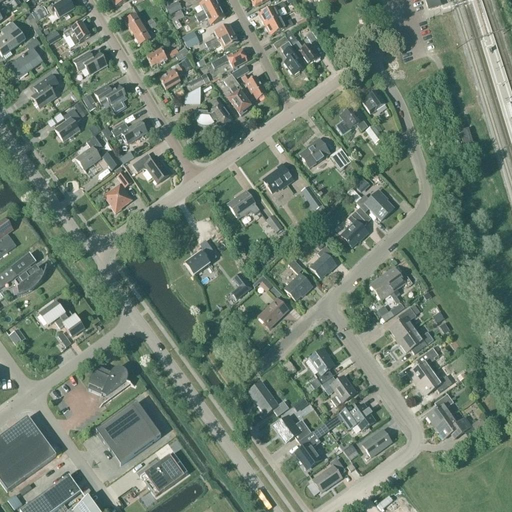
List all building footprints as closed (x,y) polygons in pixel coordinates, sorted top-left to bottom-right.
[(109,0),(115,10),(126,3),(124,0),(109,0)] [(196,21),(218,10),(216,5),(216,3),(215,1),(214,0),(213,0),(210,0),(199,6),(203,13),(194,18),(196,21)] [(250,0),(251,3),(251,5),(253,7),(254,8),(254,9),(269,1),(268,0),(250,0)] [(427,0),(429,4),(431,11),(439,9),(437,1),(436,0),(427,0)] [(59,21),(74,13),(67,1),(52,10),(49,12),(52,17),(55,15),(59,21)] [(164,9),(168,17),(181,10),(177,3),(164,9)] [(264,28),(280,20),(276,13),(285,9),(282,4),(258,17),(261,22),(261,24),(262,26),(263,26),(264,28)] [(35,24),(48,16),(43,9),(31,17),(35,24)] [(218,10),(196,21),(198,25),(207,20),(210,27),(224,20),(223,19),(224,17),(222,15),(221,14),(218,10)] [(176,31),(181,29),(178,21),(184,18),(181,12),(170,18),(172,24),(176,31)] [(28,13),(24,15),(29,23),(33,21),(28,13)] [(132,37),(145,30),(143,26),(140,27),(134,17),(124,24),(132,37)] [(280,20),(264,28),(265,29),(265,31),(266,33),(267,34),(270,39),(292,27),(289,22),(283,26),(280,20)] [(304,20),(295,25),(298,30),(307,25),(304,20)] [(0,56),(2,59),(24,43),(12,25),(1,33),(5,38),(0,41),(0,56)] [(81,25),(63,36),(66,41),(69,38),(75,47),(89,39),(81,25)] [(207,50),(233,36),(231,33),(232,32),(230,29),(229,28),(228,27),(214,34),(216,39),(205,45),(207,50)] [(139,49),(150,43),(145,35),(148,34),(145,30),(132,37),(139,49)] [(49,47),(60,41),(56,33),(45,40),(49,47)] [(316,42),(311,33),(306,36),(311,45),(316,42)] [(185,45),(196,39),(193,34),(182,40),(185,45)] [(288,44),(291,49),(293,48),(307,67),(314,63),(315,64),(319,61),(308,46),(302,51),(290,34),(284,39),(288,44)] [(233,36),(207,50),(209,53),(220,47),(223,52),(237,45),(237,44),(237,43),(236,40),(234,40),(233,36)] [(196,39),(185,45),(187,50),(199,44),(196,39)] [(18,81),(28,73),(28,72),(40,63),(32,52),(39,47),(35,41),(25,48),(29,53),(9,68),(18,81)] [(291,49),(288,44),(279,50),(283,55),(282,56),(287,62),(283,65),(293,78),(303,71),(294,58),(296,56),(291,49)] [(164,58),(158,49),(151,53),(153,57),(146,61),(151,70),(156,67),(157,68),(167,63),(166,62),(174,58),(178,63),(189,56),(185,50),(177,55),(175,51),(164,58)] [(246,60),(245,58),(243,57),(241,52),(227,60),(226,58),(211,66),(214,71),(228,63),(232,70),(246,63),(246,62),(246,60)] [(92,60),(89,55),(73,64),(79,74),(85,70),(89,77),(106,67),(99,56),(92,60)] [(196,70),(205,66),(202,60),(193,64),(196,70)] [(65,77),(73,71),(68,62),(59,67),(65,77)] [(236,81),(249,74),(245,67),(232,75),(236,81)] [(165,93),(180,84),(176,78),(182,74),(179,69),(159,82),(165,93)] [(237,92),(240,89),(231,77),(223,83),(228,90),(229,90),(235,98),(229,102),(240,118),(250,110),(237,92)] [(250,82),(247,77),(242,79),(245,85),(251,97),(252,96),(256,103),(265,98),(255,79),(250,82)] [(39,111),(55,99),(50,92),(58,87),(51,78),(41,85),(44,90),(31,100),(39,111)] [(192,92),(203,85),(200,79),(188,85),(192,92)] [(110,95),(107,89),(95,97),(100,106),(106,103),(111,110),(126,101),(119,89),(110,95)] [(200,107),(200,89),(187,96),(185,97),(184,107),(200,107)] [(385,107),(376,93),(374,94),(373,93),(370,95),(370,97),(365,100),(367,102),(362,105),(370,117),(385,107)] [(82,101),(89,114),(95,111),(92,106),(94,105),(94,104),(90,97),(82,101)] [(231,122),(223,112),(224,111),(217,100),(212,104),(216,110),(209,115),(211,118),(207,118),(207,115),(194,114),(194,117),(194,118),(195,119),(195,120),(196,122),(195,122),(196,124),(198,126),(200,127),(202,127),(204,128),(206,128),(209,127),(211,126),(213,125),(212,125),(215,123),(220,130),(231,122)] [(361,125),(351,111),(346,114),(345,113),(340,117),(341,118),(340,119),(333,125),(342,138),(357,127),(361,133),(367,129),(362,123),(361,125)] [(79,133),(74,126),(80,122),(73,112),(63,119),(66,124),(54,132),(63,144),(63,143),(67,140),(68,141),(70,141),(73,139),(74,137),(73,136),(78,132),(78,133),(79,133)] [(147,135),(140,123),(128,131),(124,125),(111,134),(115,140),(121,136),(127,147),(147,135)] [(374,146),(381,140),(373,128),(365,133),(374,146)] [(464,149),(473,147),(468,131),(460,134),(464,149)] [(392,154),(403,147),(396,135),(385,142),(392,154)] [(84,173),(100,161),(96,155),(102,150),(94,139),(86,145),(90,151),(76,161),(84,173)] [(309,171),(329,156),(318,141),(306,150),(307,151),(299,157),(309,171)] [(339,172),(344,169),(350,164),(340,150),(334,155),(329,158),(339,172)] [(111,173),(121,166),(112,153),(102,160),(111,173)] [(152,162),(147,156),(131,168),(137,176),(143,172),(147,172),(157,186),(169,177),(156,159),(152,162)] [(279,192),(293,182),(282,167),(277,171),(278,172),(262,183),(271,195),(277,191),(279,192)] [(115,216),(121,212),(120,211),(131,203),(123,191),(131,185),(123,175),(117,179),(121,186),(103,199),(111,210),(115,216)] [(314,213),(322,208),(308,188),(300,194),(314,213)] [(254,216),(259,213),(254,207),(254,206),(245,193),(227,207),(238,222),(249,214),(251,216),(254,216)] [(393,211),(383,201),(385,200),(378,193),(369,202),(364,197),(356,206),(365,215),(369,211),(380,223),(393,211)] [(362,241),(367,236),(361,230),(365,226),(354,215),(350,219),(355,224),(341,239),(351,250),(361,240),(362,241)] [(275,235),(282,231),(273,218),(266,222),(275,235)] [(7,240),(5,237),(12,232),(4,221),(0,224),(0,259),(15,248),(8,239),(7,240)] [(193,278),(208,266),(205,262),(214,256),(204,243),(199,247),(202,253),(200,255),(184,266),(193,278)] [(320,281),(335,267),(329,261),(333,257),(325,249),(317,257),(320,260),(310,270),(320,281)] [(28,270),(36,265),(29,255),(0,276),(0,285),(2,289),(20,276),(22,279),(14,285),(23,296),(17,298),(17,299),(23,297),(30,294),(35,289),(40,284),(43,278),(42,279),(35,269),(30,273),(28,270)] [(296,277),(302,272),(293,262),(287,267),(296,277)] [(396,299),(399,297),(396,292),(404,286),(407,289),(411,286),(404,276),(399,279),(393,270),(381,279),(396,299)] [(236,302),(251,291),(240,276),(233,281),(239,289),(231,295),(236,302)] [(304,297),(312,289),(300,277),(284,292),(295,303),(303,296),(304,297)] [(399,304),(396,299),(381,279),(369,287),(381,303),(389,297),(396,306),(399,304)] [(276,302),(281,297),(274,290),(264,280),(260,284),(269,294),(276,302)] [(268,331),(288,313),(277,301),(258,320),(268,331)] [(64,316),(55,304),(39,316),(47,328),(54,323),(59,330),(64,327),(72,339),(83,331),(74,319),(73,320),(68,313),(64,316)] [(393,318),(403,310),(400,306),(390,313),(393,318)] [(388,313),(384,307),(377,312),(381,318),(388,313)] [(414,307),(409,311),(414,318),(419,314),(414,307)] [(415,319),(414,318),(409,311),(397,320),(400,324),(389,332),(397,344),(415,332),(409,323),(415,319)] [(439,314),(432,319),(437,326),(443,321),(439,314)] [(15,348),(25,341),(18,331),(9,338),(15,348)] [(415,332),(397,344),(405,355),(417,347),(421,352),(432,343),(426,335),(420,339),(415,332)] [(63,333),(59,337),(67,347),(72,343),(63,333)] [(313,378),(316,381),(310,385),(314,392),(320,388),(332,379),(328,373),(334,368),(326,357),(327,357),(323,351),(308,361),(318,375),(313,378)] [(416,387),(433,375),(427,367),(434,362),(433,361),(437,358),(436,355),(433,351),(415,363),(419,368),(408,376),(416,387)] [(111,375),(98,369),(95,373),(93,375),(92,377),(91,379),(90,381),(89,383),(88,385),(88,388),(87,393),(101,399),(102,397),(109,401),(99,408),(99,409),(130,386),(134,388),(126,384),(127,382),(128,380),(127,378),(127,376),(126,374),(124,373),(123,372),(121,371),(119,370),(117,371),(115,371),(114,372),(112,374),(111,375)] [(433,375),(416,387),(424,399),(435,391),(439,395),(451,386),(445,378),(439,383),(433,375)] [(337,397),(330,402),(335,409),(342,405),(343,406),(356,396),(343,379),(336,384),(332,379),(320,388),(328,398),(334,393),(337,397)] [(277,408),(261,385),(248,394),(265,418),(272,412),(277,419),(288,411),(283,404),(277,408)] [(434,431),(452,418),(446,410),(452,405),(446,397),(434,406),(437,411),(426,419),(434,431)] [(357,411),(353,406),(338,416),(349,432),(356,426),(361,433),(374,424),(367,413),(368,413),(363,406),(357,411)] [(153,445),(128,411),(97,433),(104,442),(103,443),(110,453),(112,452),(122,466),(153,445)] [(452,418),(434,431),(442,442),(450,437),(452,441),(457,438),(469,429),(464,421),(457,426),(452,418)] [(23,482),(9,462),(41,438),(27,419),(0,439),(0,484),(7,494),(23,482)] [(298,444),(311,435),(302,423),(294,428),(288,419),(273,429),(285,445),(294,439),(298,444)] [(485,428),(480,421),(471,427),(476,434),(485,428)] [(329,422),(324,426),(328,433),(334,429),(329,422)] [(370,460),(391,445),(382,433),(361,447),(370,460)] [(311,435),(298,444),(298,445),(302,451),(293,457),(304,471),(305,472),(319,461),(311,450),(319,444),(312,434),(311,435)] [(23,482),(56,458),(41,438),(9,462),(23,482)] [(350,463),(358,457),(351,447),(343,453),(350,463)] [(154,500),(187,476),(172,456),(140,479),(154,500)] [(321,495),(341,481),(339,478),(344,474),(336,463),(331,466),(332,469),(312,483),(321,495)] [(21,511),(56,511),(58,511),(95,511),(86,500),(73,511),(71,510),(68,511),(67,511),(64,507),(80,495),(68,478),(21,511)]
